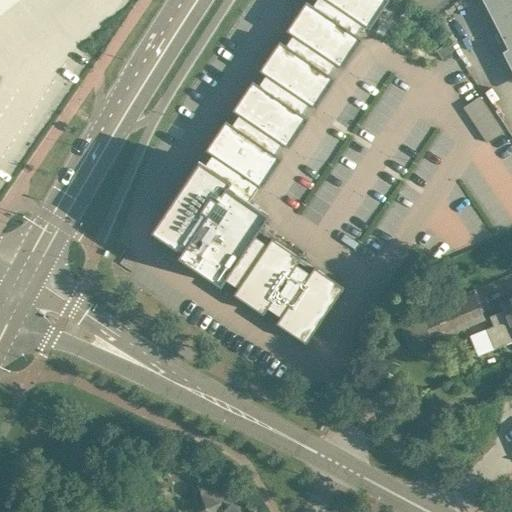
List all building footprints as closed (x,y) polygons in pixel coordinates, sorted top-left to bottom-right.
[(198,160),(179,189),(150,231),(180,251),(177,256),(220,285),(224,279),(237,287),(233,294),(262,314),(267,308),(280,316),(275,323),(305,343),(343,287),(313,267),(309,273),(296,265),(301,258),(271,238),(266,244),(253,236),(268,214),(248,201),(258,186),(261,188),(282,158),(275,154),(282,144),(288,148),(309,119),(302,114),(309,104),(315,109),(335,79),(329,74),(335,64),(342,69),(362,39),(356,35),(362,25),(369,29),(388,0),(315,0),(312,5),(306,1),(286,31),(292,35),(285,45),(279,41),(259,70),(265,75),(259,85),(252,80),(232,110),(239,115),(232,125),(225,120),(205,150),(212,154),(205,164),(198,160)] [(511,0),(482,0),(511,58),(511,0)] [(446,44),(435,50),(441,59),(451,53),(446,44)] [(464,105),(488,140),(503,129),(480,95),(464,105)] [(474,294),(421,315),(428,331),(431,340),(484,319),(474,294)] [(489,317),(493,326),(487,329),(487,330),(495,349),(511,341),(511,297),(500,302),(504,311),(489,317)] [(214,511),(218,506),(219,503),(200,495),(199,495),(192,511),(214,511)] [(152,511),(143,499),(132,508),(134,511),(152,511)]
